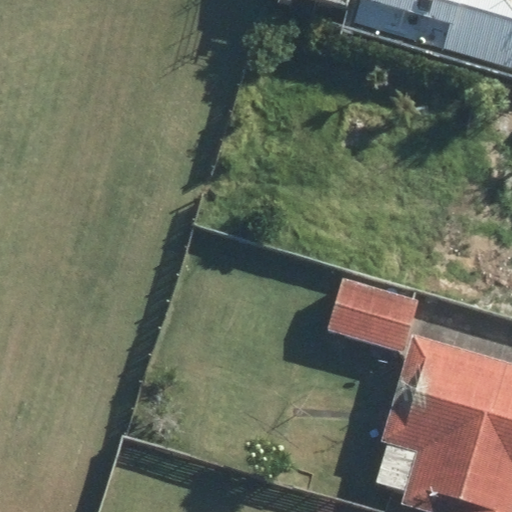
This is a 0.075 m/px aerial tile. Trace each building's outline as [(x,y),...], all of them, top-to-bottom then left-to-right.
[(321,0),(316,18),(389,38),(399,0),(321,0)] [(511,0),(498,0),(511,14),(511,0)] [(511,146),(442,128),(401,277),(511,306),(511,193),(499,190),(511,146)] [(336,291),(320,337),(394,362),(410,316),(336,291)] [(511,380),(406,351),(378,452),(417,463),(403,511),(510,511),(511,505),(511,380)]
